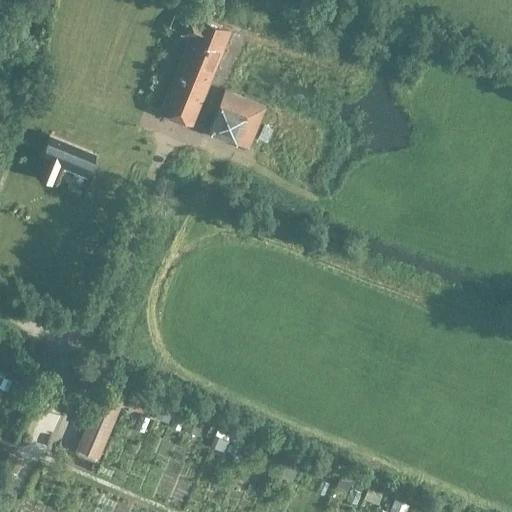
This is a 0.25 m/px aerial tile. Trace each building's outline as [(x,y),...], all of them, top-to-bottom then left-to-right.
[(153,110),(185,122),(223,28),(183,12),(174,33),(183,37),(153,110)] [(101,99),(135,113),(142,95),(108,81),(101,99)] [(201,129),(242,145),(258,105),(218,88),(201,129)] [(63,167),(87,177),(97,152),(49,132),(32,173),(57,183),(63,167)] [(74,447),(98,457),(122,399),(99,390),(74,447)]
